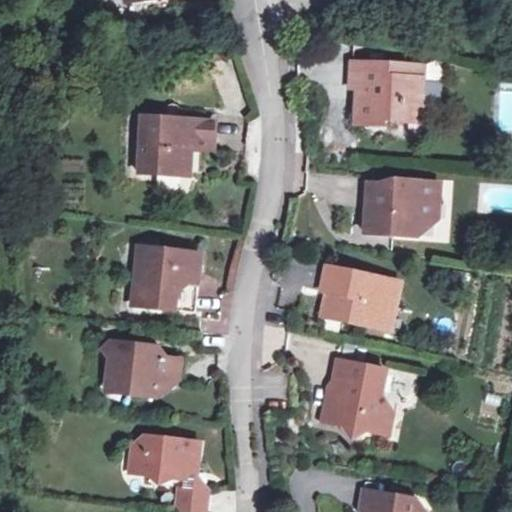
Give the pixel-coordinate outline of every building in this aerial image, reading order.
[(424,105),(425,82),(413,81),(414,68),(352,66),(351,90),(358,90),(357,126),(387,127),(388,121),(406,122),(409,126),(422,126),(428,118),(428,110),(424,105)] [(425,69),(414,68),(413,81),(425,82),(425,69)] [(192,153),(213,154),(215,123),(146,118),(141,175),(190,179),(192,153)] [(420,239),(421,221),(438,222),(441,185),(405,182),(405,189),(369,186),(365,235),(420,239)] [(133,307),(196,315),(203,258),(140,251),(133,307)] [(385,334),(391,309),(394,310),(400,286),(328,269),(322,294),(328,295),(323,319),(385,334)] [(130,386),(129,396),(158,400),(159,391),(169,384),(180,386),(183,363),(164,360),(156,350),(114,344),(106,353),(111,360),(108,383),(130,386)] [(344,427),(354,441),(389,420),(382,397),(387,373),(340,363),(333,393),(329,392),(323,422),(344,427)] [(107,393),(129,396),(130,386),(108,383),(107,393)] [(129,474),(181,481),(186,482),(188,474),(198,475),(198,474),(202,446),(148,439),(133,449),(129,474)] [(180,490),(203,493),(203,484),(204,483),(198,474),(198,475),(188,474),(186,482),(181,481),(180,490)] [(202,511),(203,493),(180,490),(177,511),(202,511)] [(203,493),(202,511),(208,511),(211,494),(210,494),(203,493)] [(424,511),(418,503),(365,493),(362,509),(375,511),(424,511)]
